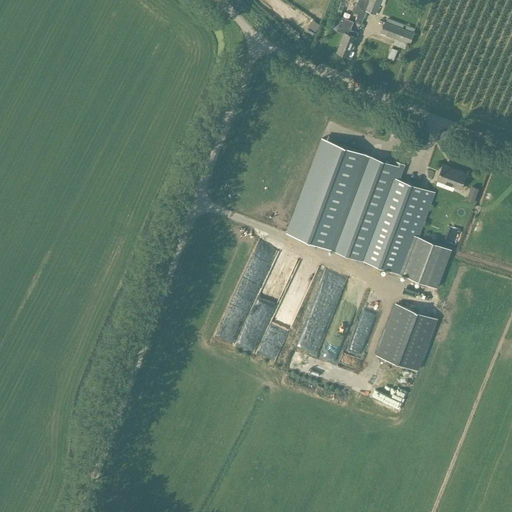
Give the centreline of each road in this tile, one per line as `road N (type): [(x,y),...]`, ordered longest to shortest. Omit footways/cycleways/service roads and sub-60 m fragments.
road 1 (unclassified): [(70,511),(264,32)]
road 2 (unclassified): [(511,140),(405,106),(264,32)]
